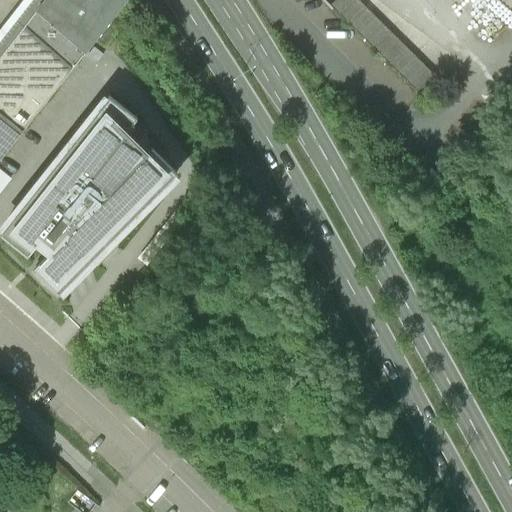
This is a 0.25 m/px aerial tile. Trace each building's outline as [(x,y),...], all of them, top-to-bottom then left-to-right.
[(50,0),(41,13),(89,54),(135,0),(50,0)] [(440,81),(357,0),(335,0),(330,6),(423,98),(440,81)] [(41,13),(28,29),(75,70),(89,54),(41,13)] [(28,29),(0,63),(0,114),(25,133),(75,70),(28,29)] [(61,295),(64,299),(181,179),(177,175),(179,174),(153,149),(146,157),(126,135),(139,118),(111,97),(3,235),(28,257),(37,245),(49,255),(35,271),(59,296),(61,295)] [(0,164),(25,133),(0,114),(0,164)]
